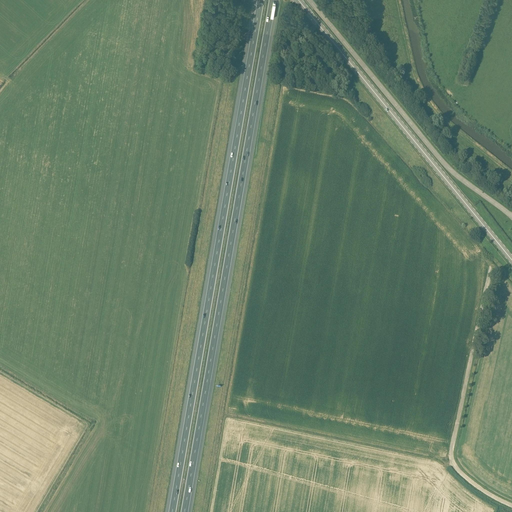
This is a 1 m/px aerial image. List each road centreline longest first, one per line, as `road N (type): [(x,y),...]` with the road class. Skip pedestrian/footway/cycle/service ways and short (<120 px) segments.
road 1 (motorway): [(184,511),(272,0)]
road 2 (motorway): [(257,0),(170,511)]
road 3 (secondary): [(511,261),(298,0)]
road 4 (unclassified): [(511,216),(439,160),(308,0)]
road 5 (unclassified): [(511,506),(468,480),(450,456),(489,270)]
